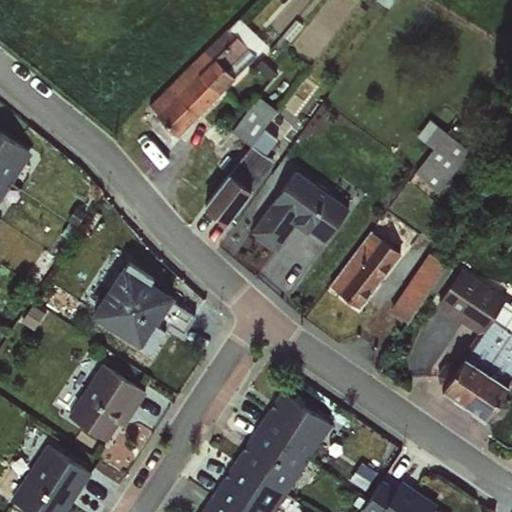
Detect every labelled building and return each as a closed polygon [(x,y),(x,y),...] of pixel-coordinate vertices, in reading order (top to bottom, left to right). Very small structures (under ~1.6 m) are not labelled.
[(181,133),(273,46),(243,14),(151,102),(181,133)] [(237,130),(253,140),(210,204),(237,222),(280,157),(273,153),(283,137),(269,127),(282,107),(261,93),(237,130)] [(416,181),(439,199),(473,157),(433,126),(419,143),(436,156),(416,181)] [(0,207),(32,158),(0,137),(0,207)] [(301,177),(255,239),(281,257),(300,231),(312,240),(315,236),(329,247),(353,215),(301,177)] [(331,294),(359,315),(408,253),(380,231),(331,294)] [(393,316),(408,326),(447,268),(431,258),(393,316)] [(130,265),(92,321),(150,360),(171,329),(184,338),(196,320),(165,299),(169,292),(130,265)] [(511,297),(463,269),(441,305),(485,331),(450,391),(495,417),(511,388),(511,297)] [(104,369),(70,422),(106,445),(118,426),(126,431),(148,398),(104,369)] [(214,511),(284,511),(339,427),(290,395),(214,511)] [(13,505),(23,511),(70,511),(93,479),(50,450),(13,505)] [(410,450),(368,511),(439,511),(440,511),(417,497),(437,467),(410,450)]
